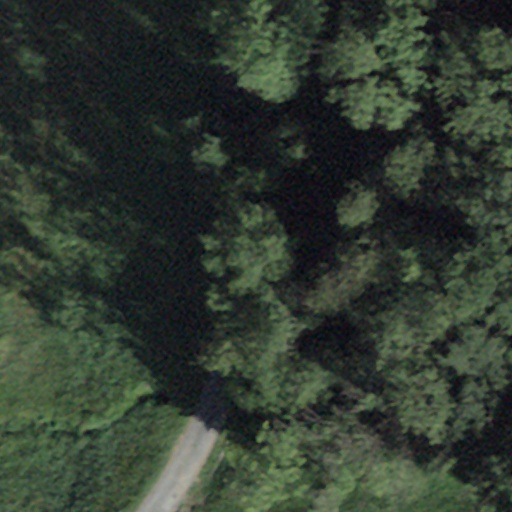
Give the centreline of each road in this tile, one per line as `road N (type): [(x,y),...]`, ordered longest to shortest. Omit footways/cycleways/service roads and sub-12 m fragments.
road 1 (unclassified): [(155,511),(189,465),(213,405),(229,341),(230,240)]
road 2 (unclassified): [(231,0),(230,240)]
